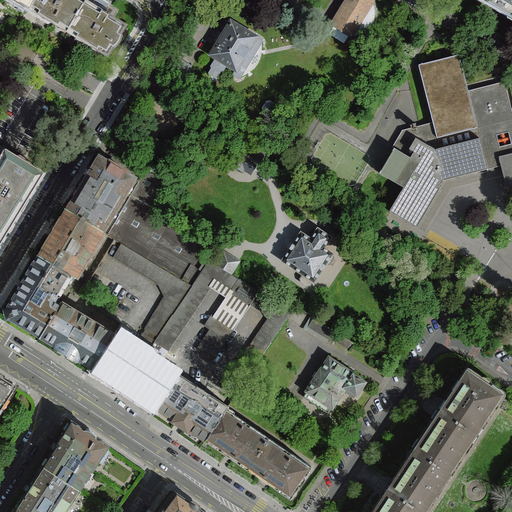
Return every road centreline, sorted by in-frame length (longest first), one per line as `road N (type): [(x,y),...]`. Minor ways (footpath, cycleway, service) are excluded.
road 1 (secondary): [(0,282),(165,6)]
road 2 (residential): [(319,511),(432,346),(447,337),(511,374)]
road 3 (secondary): [(172,460),(64,388)]
